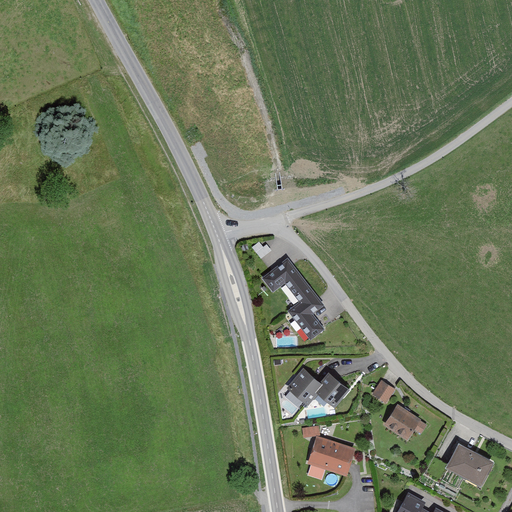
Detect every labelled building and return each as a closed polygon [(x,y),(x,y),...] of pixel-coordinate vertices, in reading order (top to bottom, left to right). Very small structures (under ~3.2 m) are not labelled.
[(288,257),(263,277),(275,292),(286,283),(299,300),(287,309),(310,338),(324,327),(313,312),(324,304),(288,257)] [(321,382),(305,369),(288,389),(307,404),(316,393),(333,406),(349,387),(329,371),(321,382)] [(397,389),(382,378),(372,393),(386,403),(397,389)] [(428,423),(397,403),(383,424),(406,439),(414,428),(422,433),(428,423)] [(355,447),(316,435),(307,463),(346,475),(355,447)] [(494,461),(458,442),(444,467),(481,486),(494,461)] [(418,511),(425,502),(407,491),(393,511),(418,511)]
